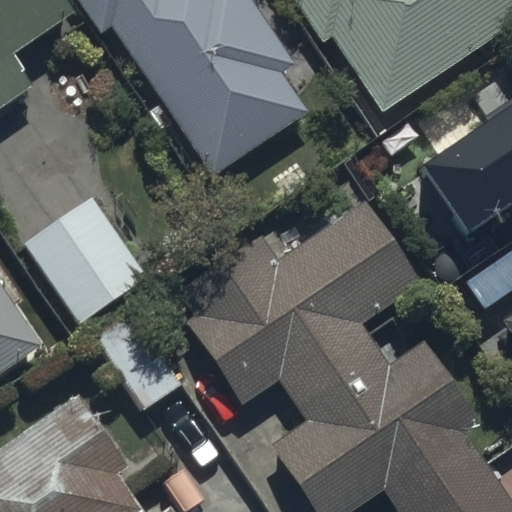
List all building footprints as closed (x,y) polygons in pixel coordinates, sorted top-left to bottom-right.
[(2,41),(62,0),(0,0),(0,99),(28,80),(2,41)] [(77,0),(94,23),(109,13),(212,162),(301,101),(277,65),(293,54),(255,0),(77,0)] [(511,0),(293,0),(323,43),(340,32),(388,102),(511,16),(511,0)] [(511,84),(394,164),(448,242),(511,198),(511,33),(497,43),(511,65),(511,84)] [(21,230),(76,310),(139,267),(84,187),(21,230)] [(319,511),(333,511),(380,481),(401,511),(511,511),(511,497),(462,425),(474,416),(414,329),(382,351),(356,313),(414,273),(358,192),(283,243),(264,214),(172,277),(192,306),(182,312),(237,394),(273,370),(299,408),(264,431),(319,511)] [(0,284),(0,355),(33,332),(0,284)] [(511,294),(495,306),(511,331),(511,294)] [(87,333),(139,409),(178,382),(126,307),(87,333)] [(196,511),(181,489),(146,511),(130,511),(127,507),(106,476),(125,462),(74,387),(54,401),(0,437),(0,511),(196,511)]
